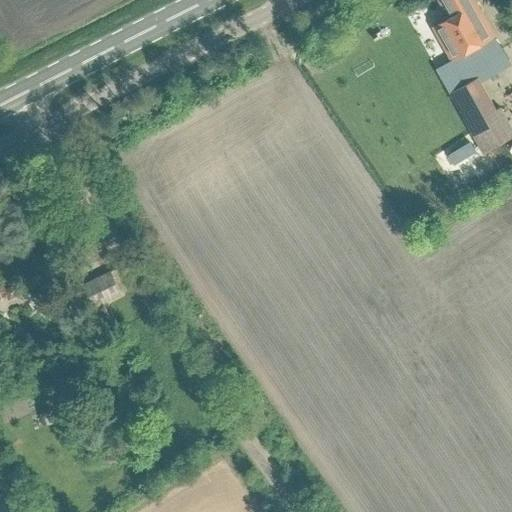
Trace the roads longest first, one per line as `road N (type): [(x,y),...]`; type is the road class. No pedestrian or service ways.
road 1 (unclassified): [(298,511),(41,127)]
road 2 (unclassified): [(41,127),(295,0)]
road 3 (primary): [(206,0),(23,92)]
